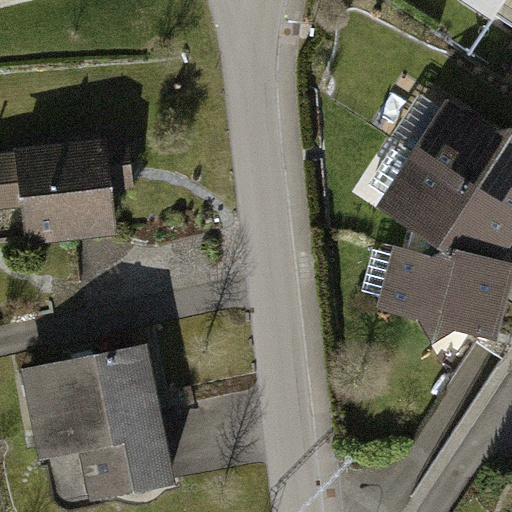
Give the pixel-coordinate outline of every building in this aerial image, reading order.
[(511,0),(476,0),(511,22),(511,0)] [(511,226),(511,147),(451,107),(393,196),(491,259),(511,226)] [(26,241),(119,229),(108,141),(15,152),(26,241)] [(509,274),(399,248),(386,304),(495,330),(509,274)] [(144,356),(19,380),(45,511),(170,486),(144,356)]
